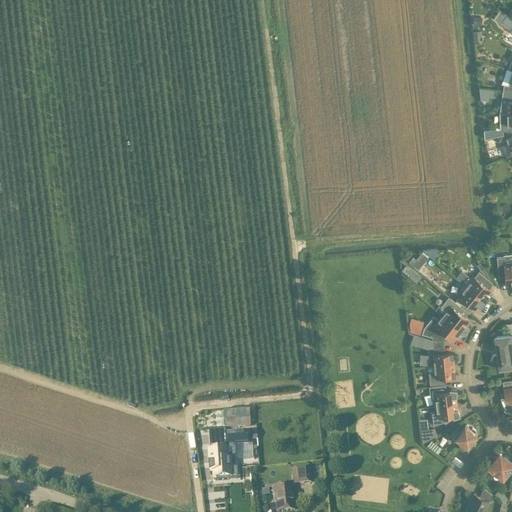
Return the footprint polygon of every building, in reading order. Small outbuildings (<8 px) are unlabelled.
[(473,17),(472,24),(480,25),(481,17),(473,17)] [(480,40),(480,31),(472,30),(471,40),(480,40)] [(503,84),(503,90),(511,91),(511,73),(508,85),(503,84)] [(477,100),(487,100),(487,96),(493,97),(494,88),(477,88),(477,100)] [(502,96),(499,113),(507,113),(511,112),(511,91),(503,90),(502,96)] [(511,112),(507,113),(507,124),(502,125),(503,131),(511,130),(511,112)] [(508,144),(502,146),(507,157),(511,155),(511,154),(511,135),(505,138),(508,144)] [(511,258),(508,259),(508,256),(497,258),(498,274),(504,273),(505,284),(511,284),(511,285),(511,258)] [(461,270),(456,277),(465,284),(465,285),(485,301),(489,295),(488,294),(491,290),(488,288),(492,282),(494,280),(483,261),(478,265),(480,269),(478,271),(474,277),(472,275),(470,278),(461,270)] [(406,264),(401,269),(407,274),(411,268),(406,264)] [(428,270),(424,276),(432,282),(436,277),(428,270)] [(463,304),(461,306),(462,307),(468,312),(473,307),(476,309),(479,305),(480,307),(485,301),(465,285),(457,294),(459,295),(456,299),(463,304)] [(446,310),(442,315),(460,329),(464,325),(465,326),(469,321),(458,312),(462,307),(461,306),(448,296),(441,306),(446,310)] [(457,334),(460,329),(442,315),(438,319),(433,315),(423,327),(421,334),(437,338),(443,331),(454,340),(458,335),(457,334)] [(411,320),(409,325),(409,329),(420,333),(423,324),(411,320)] [(490,360),(490,361),(491,362),(492,363),(493,363),(498,362),(499,368),(511,366),(511,334),(494,337),(496,354),(493,354),(491,359),(490,360)] [(428,366),(434,366),(453,364),(452,352),(441,354),(440,347),(428,348),(429,355),(427,365),(428,366)] [(454,375),(453,364),(434,366),(435,372),(428,372),(429,384),(443,383),(443,376),(454,375)] [(511,379),(502,381),(503,387),(503,394),(500,397),(505,407),(503,409),(511,413),(511,379)] [(442,385),(429,386),(429,394),(433,405),(436,405),(456,402),(456,396),(456,389),(450,389),(449,391),(443,391),(442,385)] [(437,412),(432,412),(432,418),(433,425),(443,421),(443,422),(448,422),(448,420),(453,418),(453,417),(459,415),(457,409),(456,402),(436,405),(437,412)] [(249,410),(224,412),(225,428),(250,426),(249,410)] [(418,419),(419,428),(427,428),(426,418),(418,419)] [(449,451),(445,456),(450,461),(460,449),(465,452),(468,448),(467,447),(467,446),(469,447),(474,441),(472,439),(477,434),(475,432),(476,430),(472,427),(471,429),(464,424),(460,430),(458,429),(452,437),(460,443),(453,454),(449,451)] [(423,442),(437,434),(434,428),(421,429),(423,442)] [(247,432),(225,433),(226,445),(247,444),(247,432)] [(226,449),(209,450),(210,462),(210,469),(211,469),(213,469),(214,478),(217,477),(218,479),(227,479),(228,477),(231,476),(230,460),(227,460),(226,449)] [(505,472),(510,471),(509,467),(511,463),(511,461),(508,459),(508,455),(503,455),(499,452),(496,456),(491,457),(492,461),(489,465),(493,468),(493,473),(498,472),(502,476),(505,472)] [(309,468),(293,470),(294,485),(311,483),(309,468)] [(276,503),(277,511),(282,511),(294,511),(293,501),(292,501),(292,496),(293,496),(292,485),(274,487),(274,488),(272,489),(274,503),(276,503)] [(490,501),(493,495),(483,487),(479,496),(473,493),(464,511),(483,511),(489,500),(490,501)] [(498,491),(494,495),(503,502),(507,498),(498,491)]
